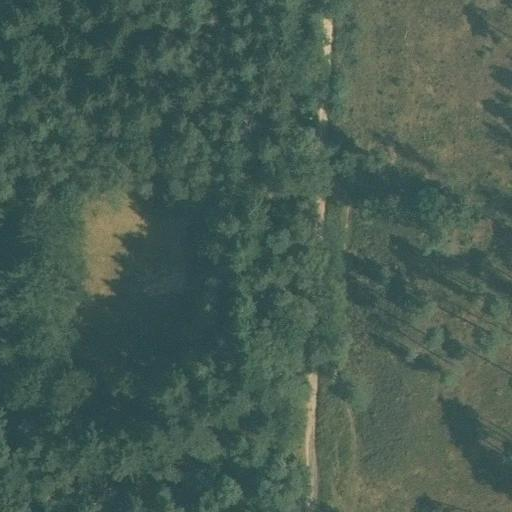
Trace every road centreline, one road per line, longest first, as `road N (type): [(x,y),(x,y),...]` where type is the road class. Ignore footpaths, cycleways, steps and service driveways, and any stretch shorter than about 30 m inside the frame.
road 1 (unknown): [(351,511),(357,455),(342,379),(350,185),(302,122),(307,0)]
road 2 (track): [(299,511),(326,0)]
